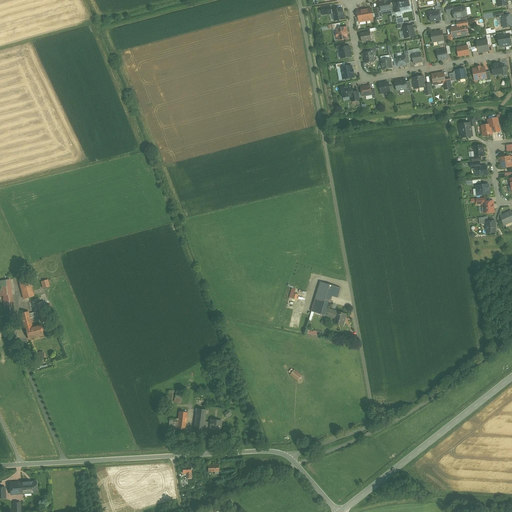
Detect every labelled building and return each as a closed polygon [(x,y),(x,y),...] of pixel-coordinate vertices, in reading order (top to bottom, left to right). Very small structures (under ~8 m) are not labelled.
[(387,0),(383,1),(383,2),(380,3),(382,12),(392,10),(390,1),(387,2),(387,0)] [(330,7),(322,8),(323,15),(332,13),(330,7)] [(453,9),(453,12),(455,19),(465,17),(466,15),(466,13),(467,11),(466,8),(465,7),(453,9)] [(342,8),(333,10),(335,21),(344,19),(344,15),(343,15),(342,8)] [(372,9),(358,11),(360,22),(373,20),(372,9)] [(436,11),(430,12),(431,15),(430,17),(431,22),(441,20),(439,11),(436,11)] [(504,17),(502,17),(503,22),(503,23),(504,25),(503,25),(504,27),(505,28),(511,26),(511,22),(511,15),(504,17)] [(410,26),(403,28),(405,38),(415,36),(413,26),(410,26)] [(459,27),(455,28),(453,30),(452,31),(453,37),(467,34),(466,26),(465,26),(459,27)] [(341,28),(337,29),(337,33),(336,33),(337,37),(338,37),(339,41),(348,39),(346,28),(341,28)] [(441,31),(431,33),(432,36),(430,39),(433,40),(433,42),(438,41),(438,40),(443,39),(444,39),(443,36),(443,33),(441,31)] [(370,32),(361,34),(362,42),(372,40),(370,32)] [(507,35),(498,36),(500,47),(502,47),(502,48),(510,46),(510,45),(511,45),(510,34),(507,35)] [(487,40),(477,42),(479,53),(489,51),(488,46),(487,40)] [(467,46),(457,48),(459,56),(469,55),(468,50),(468,46),(467,46)] [(346,47),(340,48),(340,49),(342,59),(351,57),(349,47),(346,47)] [(445,49),(443,50),(442,50),(437,51),(439,60),(448,58),(446,50),(445,49)] [(368,52),(364,53),(366,63),(375,61),(374,56),(374,55),(374,51),(368,52)] [(414,54),(412,55),(413,59),(414,63),(423,62),(421,53),(414,54)] [(405,56),(403,56),(402,56),(396,57),(398,66),(407,65),(407,64),(405,56)] [(391,59),(381,60),(383,70),(392,68),(391,61),(391,59)] [(502,64),(492,65),(493,74),(497,73),(498,74),(503,73),(502,68),(502,64)] [(346,67),(341,68),(343,79),(347,79),(348,80),(350,79),(350,78),(354,78),(353,74),(354,73),(353,70),(352,66),(346,67)] [(481,68),(481,67),(477,68),(477,69),(473,69),(475,81),(486,79),(487,79),(485,72),(484,67),(481,68)] [(464,69),(456,71),(456,72),(454,72),(454,73),(454,76),(456,76),(457,80),(466,79),(464,69)] [(444,73),(433,75),(434,85),(445,83),(446,83),(445,81),(444,73)] [(424,76),(413,78),(415,89),(425,87),(426,87),(425,85),(424,76)] [(405,80),(396,81),(397,91),(407,89),(406,82),(405,80)] [(389,83),(380,84),(381,93),(390,92),(389,87),(389,83)] [(353,88),(350,86),(341,88),(343,96),(347,95),(349,96),(351,96),(354,95),(353,92),(353,88)] [(370,86),(361,88),(363,96),(364,97),(366,96),(366,95),(372,94),(371,90),(370,86)] [(359,91),(353,92),(354,95),(351,96),(352,102),(360,100),(359,91)] [(498,118),(488,120),(489,125),(491,124),(491,127),(494,127),(495,133),(500,132),(498,118)] [(470,123),(460,125),(461,131),(462,130),(463,138),(473,136),(471,127),(470,123)] [(489,125),(481,126),(483,136),(492,134),(491,127),(491,124),(489,125)] [(481,146),(474,147),(475,157),(484,156),(483,150),(484,149),(484,148),(481,146)] [(510,157),(500,159),(502,168),(511,166),(510,157)] [(480,166),(475,167),(476,176),(488,175),(487,166),(480,166)] [(489,185),(476,186),(477,195),(490,194),(489,185)] [(485,202),(483,202),(483,204),(484,208),(483,209),(483,211),(484,212),(484,213),(494,212),(493,201),(485,202)] [(511,212),(511,211),(500,216),(504,225),(511,221),(511,212)] [(488,222),(486,222),(486,224),(487,230),(488,230),(488,233),(496,232),(495,221),(488,222)] [(11,279),(0,281),(0,296),(3,296),(4,316),(15,315),(11,279)] [(23,299),(34,296),(30,282),(19,285),(23,299)] [(341,288),(321,282),(312,312),(325,315),(326,312),(327,309),(329,302),(331,303),(332,296),(338,298),(341,288)] [(42,302),(37,304),(42,323),(48,321),(42,302)] [(347,314),(338,312),(327,309),(326,312),(337,315),(335,323),(343,326),(347,314)] [(29,311),(20,314),(24,330),(26,329),(28,340),(44,336),(41,324),(32,326),(30,319),(35,317),(34,312),(29,314),(29,311)] [(291,374),(299,382),(304,377),(296,369),(291,374)] [(206,410),(197,409),(194,432),(203,433),(204,426),(206,410)] [(229,418),(233,414),(229,410),(225,413),(229,418)] [(187,413),(179,412),(178,420),(177,429),(185,430),(187,413)] [(178,420),(170,419),(169,428),(177,429),(178,420)] [(222,421),(211,420),(210,427),(204,426),(204,431),(210,431),(209,433),(220,435),(222,421)] [(36,482),(10,483),(11,494),(37,492),(36,482)]
